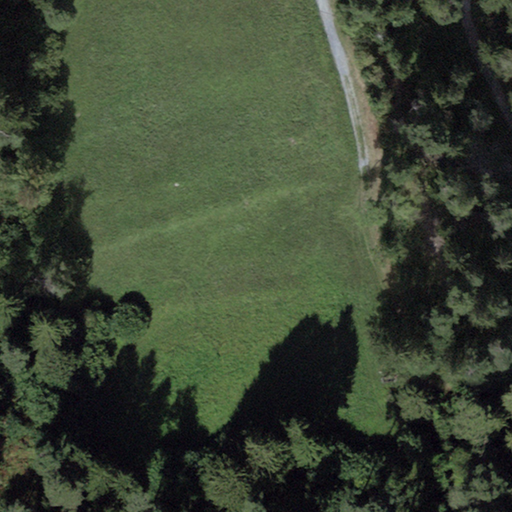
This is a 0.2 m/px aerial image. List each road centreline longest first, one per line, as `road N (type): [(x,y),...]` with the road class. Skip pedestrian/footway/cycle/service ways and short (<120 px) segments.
road 1 (track): [(323,0),(366,147),(366,175)]
road 2 (track): [(468,0),(511,129)]
